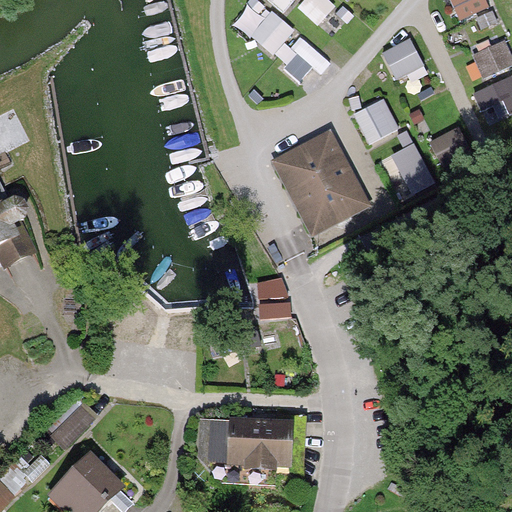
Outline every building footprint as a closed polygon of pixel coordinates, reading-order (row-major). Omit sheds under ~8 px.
[(274,0),(289,12),(299,0),(274,0)] [(332,0),(308,0),(302,7),(322,25),(339,6),(332,0)] [(491,0),(454,0),(464,20),(494,6),(491,0)] [(511,0),(503,0),(511,16),(511,0)] [(254,34),(308,83),(331,58),(303,33),(302,33),(276,9),(254,34)] [(387,49),(399,77),(429,65),(417,37),(387,49)] [(476,52),(487,77),(511,66),(511,45),(509,38),(476,52)] [(490,124),(511,116),(511,75),(477,90),(490,124)] [(388,97),(358,111),(373,144),(403,130),(388,97)] [(325,140),(277,166),(314,236),(362,211),(325,140)] [(383,160),(404,202),(439,185),(418,143),(383,160)] [(0,263),(5,273),(43,252),(0,176),(0,263)] [(94,422),(83,411),(54,439),(66,450),(94,422)] [(232,430),(202,428),(201,454),(219,475),(231,465),(246,466),(245,486),(273,487),(274,468),(290,468),(291,439),(301,439),(302,421),(278,419),(278,427),(232,425),(232,430)] [(100,511),(121,491),(91,460),(52,499),(64,511),(68,511),(75,506),(81,511),(100,511)] [(0,510),(13,498),(0,484),(0,510)]
